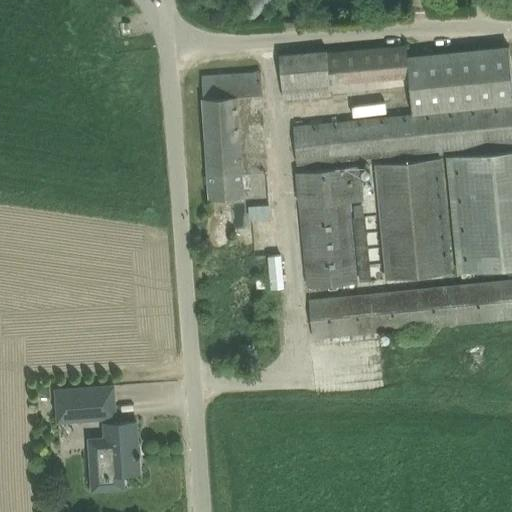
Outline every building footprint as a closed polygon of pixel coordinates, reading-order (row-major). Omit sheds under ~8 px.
[(328,50),(280,54),(284,98),(332,94),(331,83),(410,76),(414,112),(294,124),(298,164),(511,141),(511,66),(510,46),(408,56),(407,45),(328,52),(328,50)] [(210,197),(247,195),(246,173),(269,171),(266,138),(262,71),(203,75),(210,197)] [(511,148),(446,155),(458,272),(511,266),(511,148)] [(442,156),(375,163),(386,278),(454,272),(442,156)] [(361,164),(297,171),(301,205),(300,205),(307,286),(359,281),(352,202),(365,199),(361,164)] [(372,280),(366,215),(354,216),(360,281),(372,280)] [(284,286),(281,254),(269,255),(272,287),(284,286)] [(511,280),(330,298),(310,300),(314,337),(511,317),(511,280)] [(254,344),(240,344),(240,354),(255,354),(254,344)] [(119,419),(118,401),(117,384),(57,388),(59,423),(119,419)] [(88,436),(92,489),(125,487),(124,473),(141,472),(140,456),(142,456),(142,453),(139,453),(137,420),(106,422),(106,435),(88,436)] [(44,511),(66,511),(71,505),(55,495),(44,511)]
